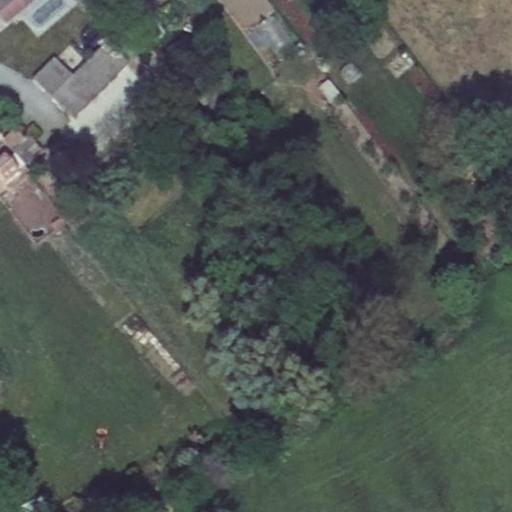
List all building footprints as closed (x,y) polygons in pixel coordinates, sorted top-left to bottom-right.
[(0,0),(0,21),(5,28),(38,0),(0,0)] [(123,0),(134,13),(152,0),(123,0)] [(146,11),(139,16),(157,41),(165,36),(161,29),(159,29),(159,28),(161,27),(157,21),(155,22),(146,11)] [(54,59),(32,82),(73,122),(128,67),(106,44),(72,78),(54,59)] [(328,82),(317,90),(329,106),(331,105),(336,111),(344,105),(339,98),(340,97),(328,82)] [(209,89),(196,100),(210,118),(224,107),(218,98),(216,100),(209,89)] [(21,126),(2,140),(24,168),(43,154),(21,126)] [(6,159),(0,162),(0,179),(3,184),(17,173),(6,159)] [(249,280),(239,289),(266,318),(276,308),(249,280)] [(364,286),(349,297),(362,315),(378,303),(364,286)]
